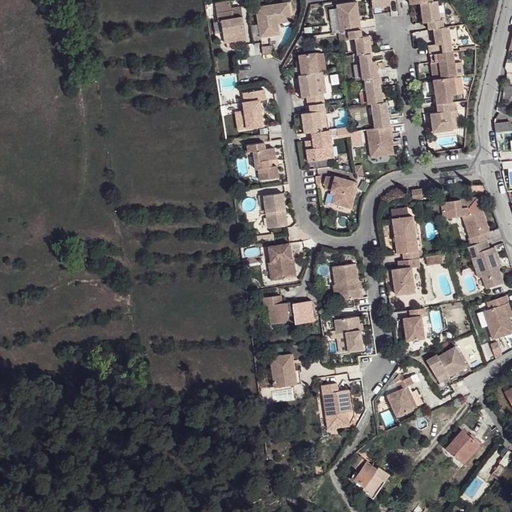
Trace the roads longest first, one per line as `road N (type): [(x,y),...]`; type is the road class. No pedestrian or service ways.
road 1 (residential): [(253,67),(266,65),(283,83),(303,221),(329,241),(367,241)]
road 2 (residential): [(370,401),(383,354),(367,241)]
road 3 (residential): [(484,156),(481,113),(510,0)]
road 4 (residential): [(416,170),(393,22)]
